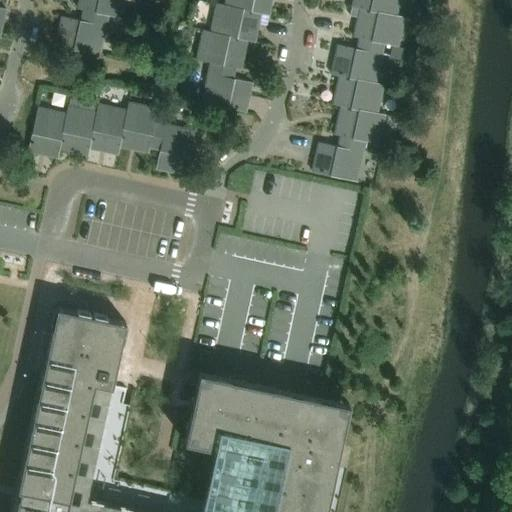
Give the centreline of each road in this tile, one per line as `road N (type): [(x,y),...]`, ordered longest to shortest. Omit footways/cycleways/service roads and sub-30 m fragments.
road 1 (residential): [(299,0),(292,70),(260,140),(217,172),(192,278),(0,237)]
road 2 (unknown): [(158,446),(192,278)]
